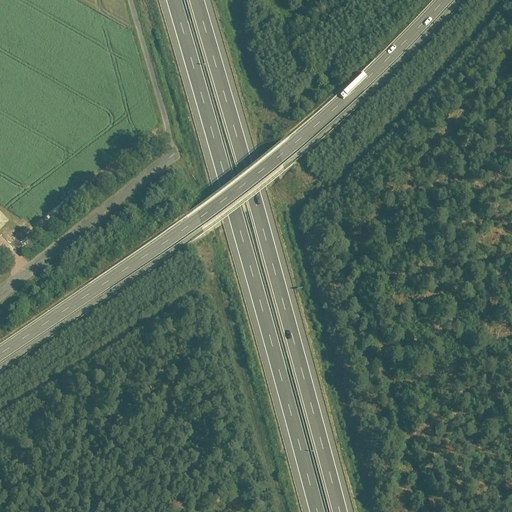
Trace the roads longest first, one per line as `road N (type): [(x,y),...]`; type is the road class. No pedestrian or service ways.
road 1 (secondary): [(0,361),(292,153),(451,0)]
road 2 (motorway): [(339,511),(196,0)]
road 3 (motorway): [(173,0),(316,511)]
